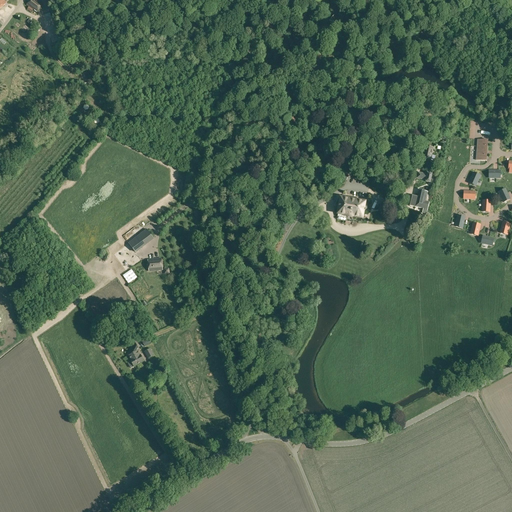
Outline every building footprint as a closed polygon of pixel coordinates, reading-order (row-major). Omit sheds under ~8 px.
[(33,10),(37,13),(43,4),(37,0),(29,0),(26,5),(29,7),(27,10),(31,12),(33,10)] [(329,22),(337,27),(342,21),(342,19),(339,17),(338,18),(334,15),(329,22)] [(476,160),(486,161),(488,140),(477,139),(477,140),(478,140),(476,160)] [(426,159),(430,160),(430,159),(432,160),(434,159),(435,156),(434,156),(432,155),(433,148),(425,146),(424,150),(425,150),(424,158),(426,158),(426,159)] [(315,155),(320,161),(327,157),(329,155),(327,150),(323,152),(323,150),(315,155)] [(339,177),(346,180),(348,176),(341,172),(341,173),(339,172),(337,175),(339,176),(339,177)] [(426,182),(430,183),(432,174),(428,173),(427,174),(418,172),(416,178),(426,180),(426,182)] [(473,173),(469,183),(476,186),(480,176),(473,173)] [(395,187),(399,192),(404,190),(401,184),(395,187)] [(505,189),(499,192),(503,202),(510,199),(505,189)] [(422,213),(427,214),(429,202),(426,202),(428,192),(419,190),(418,194),(416,193),(415,196),(412,195),(410,206),(423,209),(422,213)] [(354,217),(365,219),(366,217),(363,217),(364,207),(367,207),(368,203),(365,202),(340,198),(338,214),(346,215),(347,216),(348,217),(349,217),(350,217),(351,218),(352,218),(354,217)] [(458,216),(455,226),(462,228),(465,217),(458,216)] [(503,222),(500,233),(507,235),(510,224),(503,222)] [(473,223),(471,234),(478,236),(480,225),(473,223)] [(128,243),(135,253),(154,239),(153,238),(146,229),(128,243)] [(483,236),(481,243),(492,246),(494,239),(483,236)] [(147,259),(148,270),(162,269),(161,258),(147,259)] [(144,346),(150,344),(151,343),(149,339),(149,338),(142,341),(144,346)] [(132,342),(125,358),(137,351),(137,350),(132,342)] [(143,350),(147,357),(153,353),(149,347),(143,350)] [(127,362),(131,369),(144,361),(140,354),(139,355),(137,351),(129,355),(132,360),(127,362)]
